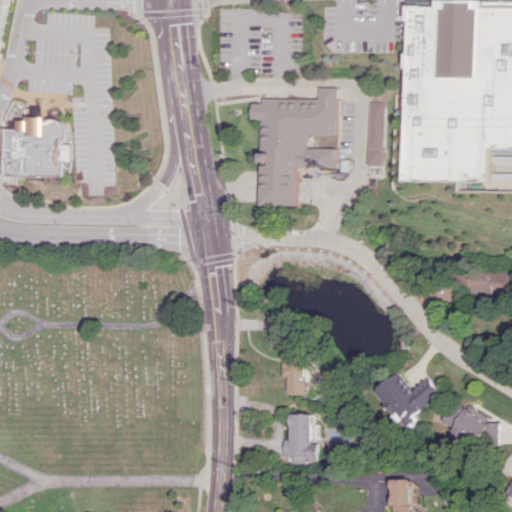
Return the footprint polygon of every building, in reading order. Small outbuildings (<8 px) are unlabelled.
[(0,0),(14,0),(3,61),(0,65),(0,0)] [(411,6),(438,6),(438,0),(485,0),(485,5),(511,5),(511,148),(495,148),(495,181),(410,180),(411,6)] [(254,103),(254,119),(264,119),(263,206),(300,206),(300,166),(336,166),(336,147),(310,147),(310,133),(337,134),(337,86),(319,86),(318,97),(264,97),(264,103),(254,103)] [(369,101),(369,148),(384,148),(384,101),(369,101)] [(47,115),(28,114),(27,118),(20,118),(20,128),(5,127),(4,175),(66,177),(66,159),(72,159),(72,144),(65,143),(68,139),(70,133),(69,128),(67,123),(64,119),(60,117),(55,116),(52,117),(47,121),(47,115)] [(336,147),(336,134),(322,134),(321,146),(336,147)] [(368,149),(368,164),(382,164),(382,149),(368,149)] [(511,271),(459,271),(459,295),(511,294),(511,271)] [(287,375),(287,394),(306,394),(305,354),(301,354),(300,342),(283,343),(284,375),(287,375)] [(431,377),(413,391),(398,371),(375,389),(403,425),(444,394),(431,377)] [(501,422),(485,422),(485,411),(465,411),(465,415),(446,415),(446,441),(501,441),(501,422)] [(317,462),(317,443),(311,443),(311,414),(290,413),(290,439),(283,439),(283,455),(293,455),(293,461),(317,462)] [(391,479),(392,511),(412,511),(411,478),(391,479)]
